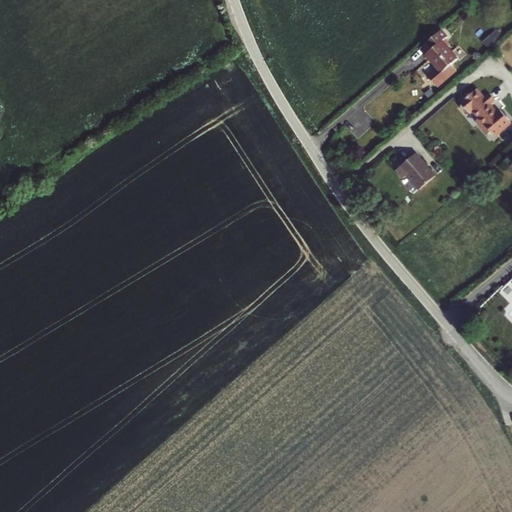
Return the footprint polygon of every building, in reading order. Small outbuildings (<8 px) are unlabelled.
[(447,37),(441,30),(429,41),(434,47),(427,53),(437,65),(427,74),(437,86),(456,69),(451,63),(458,58),(443,41),(447,37)] [(472,45),(476,50),(486,41),(482,37),(472,45)] [(476,89),(470,95),(460,103),(462,105),(462,108),(465,112),(468,112),(470,113),(473,110),(480,118),(483,122),(480,124),(489,134),(492,132),(495,136),(511,122),(500,109),(497,112),(493,108),(493,109),(489,104),(491,103),(486,97),(485,99),(476,89)] [(468,93),(459,102),(460,103),(470,95),(468,93)] [(490,94),(486,97),(491,103),(495,99),(490,94)] [(418,152),(397,169),(405,177),(409,174),(421,188),(437,175),(418,152)]
